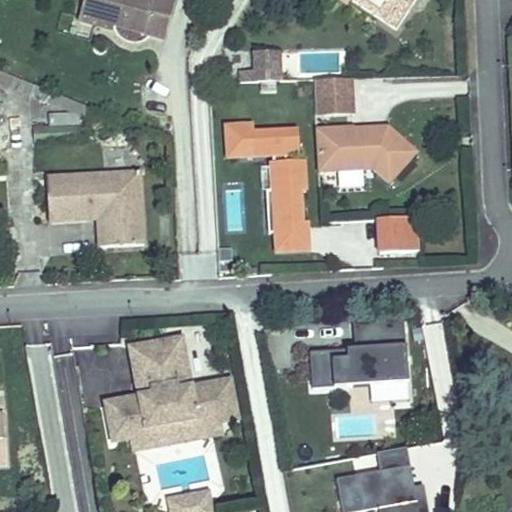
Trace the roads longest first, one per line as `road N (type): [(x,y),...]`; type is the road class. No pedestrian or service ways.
road 1 (residential): [(0,310),(468,283),(493,275),(511,238)]
road 2 (unknown): [(243,0),(201,63),(195,109),(208,298)]
road 3 (residential): [(511,234),(498,217),(484,0)]
road 4 (unknown): [(86,305),(120,511)]
